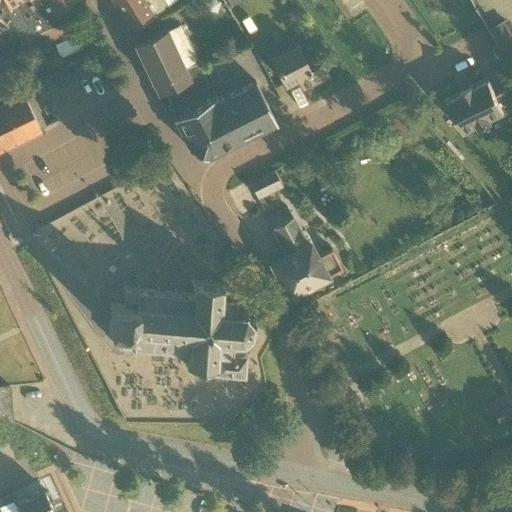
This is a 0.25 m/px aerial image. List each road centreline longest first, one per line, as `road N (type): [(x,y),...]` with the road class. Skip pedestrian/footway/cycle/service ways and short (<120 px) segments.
road 1 (residential): [(290,474),(115,445),(90,432),(0,251)]
road 2 (residential): [(197,184),(395,83),(415,47),(381,0)]
road 3 (residential): [(290,474),(298,433),(290,345),(255,266),(197,184)]
road 4 (residential): [(447,511),(290,474)]
road 5 (residential): [(0,164),(139,94)]
